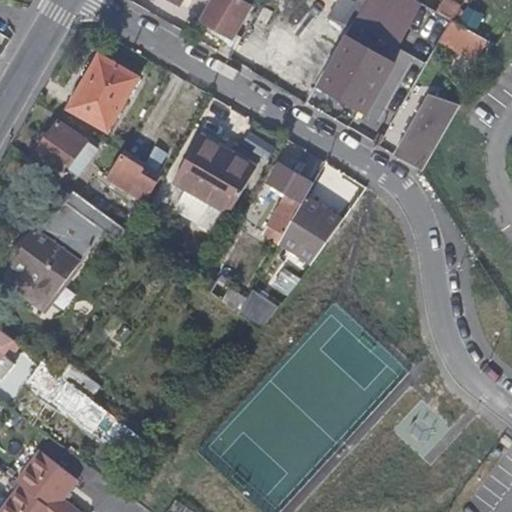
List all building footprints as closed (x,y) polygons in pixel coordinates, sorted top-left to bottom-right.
[(164,0),(181,10),(186,0),(164,0)] [(215,0),(202,23),(228,39),(218,55),(230,61),(243,39),(237,35),(253,8),(238,0),(215,0)] [(340,0),(338,4),(329,19),(351,32),(369,1),(369,0),(340,0)] [(462,8),(446,0),(444,0),(437,12),(454,22),(460,25),(462,21),(456,17),(462,8)] [(338,53),(343,57),(321,95),(333,102),(354,114),(369,122),(373,124),(394,87),(380,79),(390,62),(359,44),(381,8),(369,1),(351,32),(338,53)] [(454,22),(444,40),(447,42),(425,78),(441,87),(462,51),(472,57),(483,38),(460,25),(454,22)] [(141,79),(100,55),(69,110),(110,134),(141,79)] [(321,95),(315,92),(307,106),(324,115),(333,102),(321,95)] [(396,156),(414,167),(424,173),(453,123),(462,108),(430,96),(396,156)] [(369,122),(354,114),(348,123),(363,132),(369,122)] [(102,151),(60,121),(35,155),(65,176),(70,170),(81,178),(102,151)] [(201,137),(175,183),(232,215),(257,169),(201,137)] [(124,155),(109,179),(149,203),(164,178),(124,155)] [(327,163),(317,158),(305,178),(315,184),(327,163)] [(280,163),(268,183),(287,194),(268,227),(285,236),(308,198),(315,184),(305,178),(280,163)] [(56,217),(50,213),(11,265),(25,276),(15,289),(46,312),(114,221),(75,191),(56,217)] [(308,198),(285,236),(281,244),(311,264),(344,222),(308,198)] [(268,227),(263,236),(280,246),(281,244),(285,236),(268,227)] [(304,273),(288,261),(275,278),(291,290),(304,273)] [(223,286),(209,278),(203,288),(216,298),(223,286)] [(249,299),(231,289),(223,303),(239,315),(249,299)] [(255,290),(249,299),(239,315),(260,331),(279,306),(255,290)] [(0,330),(0,379),(4,382),(17,366),(5,357),(15,342),(0,330)] [(44,364),(30,382),(95,432),(110,412),(86,395),(65,379),(44,364)] [(96,382),(75,367),(65,379),(86,395),(96,382)] [(108,438),(123,446),(132,431),(117,423),(108,438)] [(42,450),(18,482),(23,486),(56,511),(80,511),(65,500),(80,480),(42,450)] [(56,511),(23,486),(2,511),(56,511)]
